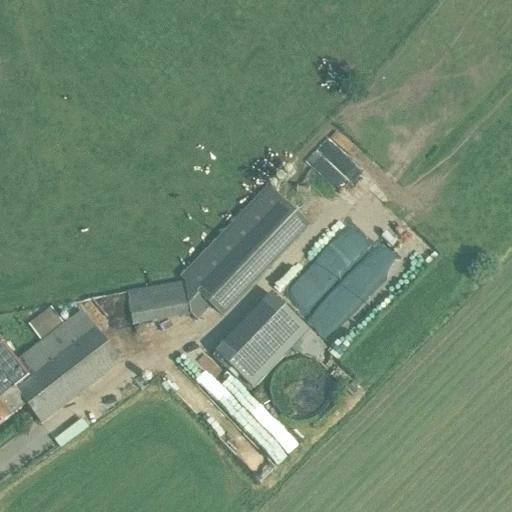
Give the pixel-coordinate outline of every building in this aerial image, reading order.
[(180,278),(184,282),(190,317),(197,322),(211,308),(222,319),(310,228),(268,187),(180,278)] [(336,321),(385,270),(356,243),(367,232),(352,218),(298,274),(311,287),(311,288),(322,299),(318,303),(336,321)] [(254,390),(309,333),(271,296),(216,353),(254,390)] [(41,342),(64,325),(51,308),(29,325),(41,342)] [(81,313),(36,348),(18,361),(31,379),(3,400),(14,415),(27,405),(41,424),(120,363),(81,313)] [(31,379),(18,361),(0,336),(0,401),(3,400),(31,379)] [(204,393),(215,385),(191,352),(180,359),(204,393)] [(334,394),(334,393),(334,388),(332,382),(330,378),(326,373),(322,369),(316,366),(308,363),(304,363),(299,363),(292,365),(288,367),(283,371),(279,375),(276,380),(274,386),(273,392),(274,398),(275,404),(278,410),(281,414),(289,420),(295,423),(302,424),(308,423),(314,422),(320,419),(324,416),(328,411),(331,406),(333,401),(334,394)] [(354,397),(361,391),(354,384),(347,390),(354,397)] [(0,427),(15,416),(14,415),(3,400),(0,401),(0,427)] [(226,409),(278,463),(295,447),(271,421),(262,429),(235,400),(226,409)] [(62,446),(89,426),(83,418),(56,438),(62,446)]
